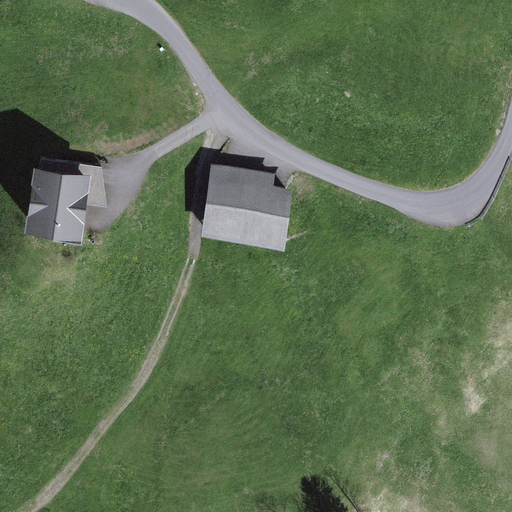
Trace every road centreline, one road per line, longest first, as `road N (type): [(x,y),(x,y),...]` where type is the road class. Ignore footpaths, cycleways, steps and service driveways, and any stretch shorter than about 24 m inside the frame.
road 1 (tertiary): [(131,0),(162,23),(257,135),(396,198),(428,204),(471,193),(511,130)]
road 2 (track): [(28,511),(53,492),(142,378),(195,240),(213,148),(239,119)]
